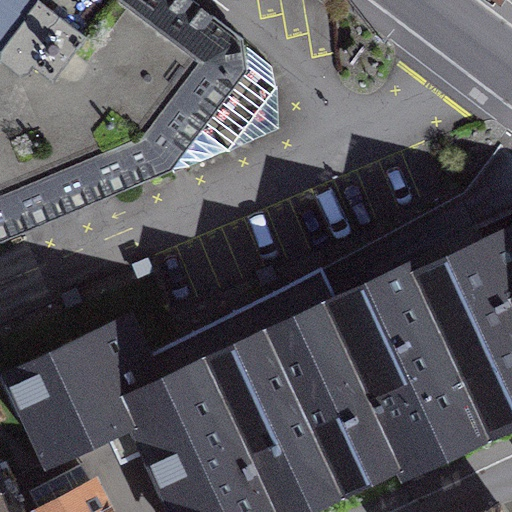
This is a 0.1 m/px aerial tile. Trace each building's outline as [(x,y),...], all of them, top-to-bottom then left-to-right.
[(0,0),(0,247),(174,175),(247,77),(245,45),(185,0),(0,0)] [(247,77),(174,175),(280,130),(273,68),(245,45),(247,77)] [(511,188),(119,375),(183,511),(350,511),(511,437),(511,188)] [(112,511),(96,480),(39,511),(112,511)] [(0,511),(9,511),(0,489),(0,511)]
